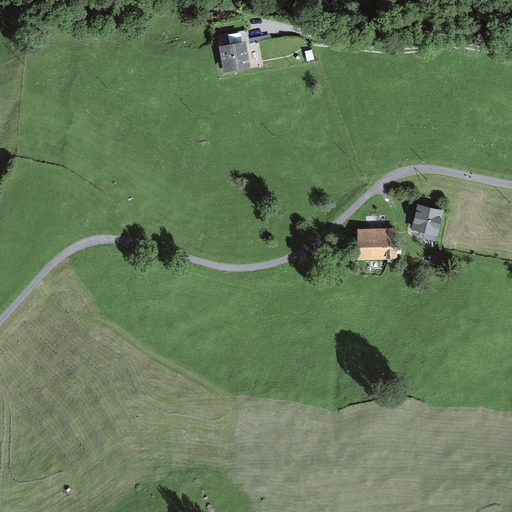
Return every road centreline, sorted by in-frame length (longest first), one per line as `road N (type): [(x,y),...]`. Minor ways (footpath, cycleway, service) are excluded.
road 1 (unclassified): [(511,184),(407,170),(312,246),(250,268),(131,241),(91,241),(56,260),(0,321)]
road 2 (track): [(0,13),(139,36),(202,19),(385,51),(511,44)]
